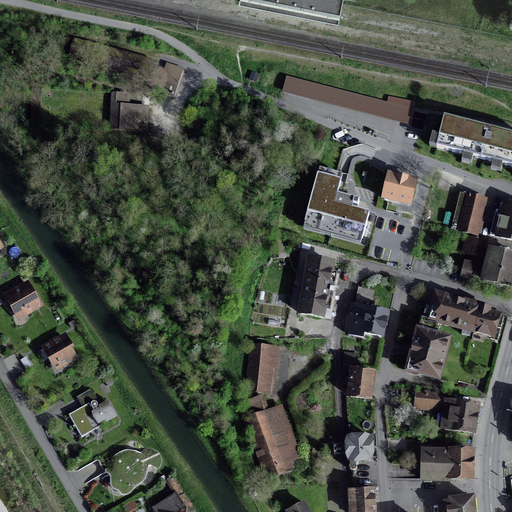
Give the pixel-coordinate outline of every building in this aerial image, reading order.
[(238,0),(238,3),(338,23),(339,14),(342,0),(238,0)] [(71,57),(85,61),(89,46),(75,42),(71,57)] [(148,62),(89,46),(85,61),(144,76),(148,62)] [(145,88),(171,96),(174,95),(182,70),(166,65),(162,77),(156,75),(154,82),(147,80),(145,88)] [(413,108),(284,76),(280,93),(408,125),(413,108)] [(110,129),(145,131),(147,109),(131,108),(127,107),(127,96),(112,95),(110,129)] [(38,125),(39,102),(32,102),(31,124),(38,125)] [(511,134),(502,132),(441,116),(433,147),(511,166),(511,134)] [(303,226),(361,241),(369,209),(352,205),(355,195),(338,191),(342,178),(317,171),(303,226)] [(409,203),(414,183),(389,177),(383,200),(387,201),(388,198),(409,203)] [(474,236),(483,200),(460,194),(451,230),(474,236)] [(495,237),(511,241),(511,207),(507,206),(503,223),(498,222),(495,237)] [(482,240),(465,237),(461,254),(478,258),(482,240)] [(464,263),(461,277),(510,289),(511,281),(511,255),(490,250),(488,260),(494,261),(491,270),(464,263)] [(300,315),(321,319),(331,264),(310,260),(306,282),(303,282),(301,292),(304,293),(300,315)] [(15,295),(7,300),(17,318),(18,317),(17,315),(24,311),(27,312),(39,305),(27,285),(26,286),(28,288),(23,290),(22,288),(14,293),(15,295)] [(361,339),(362,333),(380,337),(385,313),(364,309),(364,305),(370,307),(374,291),(357,287),(348,336),(361,339)] [(438,323),(473,332),(493,337),(495,328),(500,330),(503,317),(494,315),(495,311),(491,310),(480,307),(458,302),(435,295),(429,320),(438,323)] [(445,355),(449,339),(436,336),(439,324),(422,320),(415,350),(410,370),(439,377),(445,355)] [(52,344),(43,349),(52,365),(56,363),(59,368),(74,359),(69,349),(70,348),(65,339),(63,338),(56,342),(52,345),(52,344)] [(271,348),(250,346),(246,392),(266,394),(271,348)] [(344,365),(357,366),(359,354),(345,352),(344,365)] [(368,400),(371,373),(353,371),(350,397),(368,400)] [(440,396),(416,394),(414,406),(439,408),(440,396)] [(257,444),(254,445),(267,480),(286,473),(262,407),(265,406),(261,397),(242,404),(257,444)] [(91,402),(68,416),(81,438),(101,426),(99,423),(105,420),(106,422),(115,417),(108,404),(93,413),(92,411),(95,409),(95,407),(96,407),(97,405),(95,404),(93,405),(91,402)] [(440,429),(473,434),(477,407),(444,402),(440,429)] [(355,465),(355,461),(371,460),(369,437),(346,439),(347,462),(349,462),(349,465),(348,468),(350,471),(352,472),(355,470),(356,468),(355,465)] [(131,487),(137,484),(142,479),(145,472),(144,466),(142,459),(136,454),(130,452),(124,452),(117,455),(112,460),(110,466),(110,473),(112,479),(117,484),(124,487),(131,487)] [(445,452),(422,452),(421,481),(449,481),(449,479),(471,479),(472,452),(445,452)] [(373,511),(372,491),(349,492),(350,511),(373,511)] [(153,509),(152,509),(154,511),(186,511),(187,511),(176,494),(153,509)] [(444,502),(445,511),(473,511),(472,499),(449,501),(450,502),(447,502),(444,502)]
